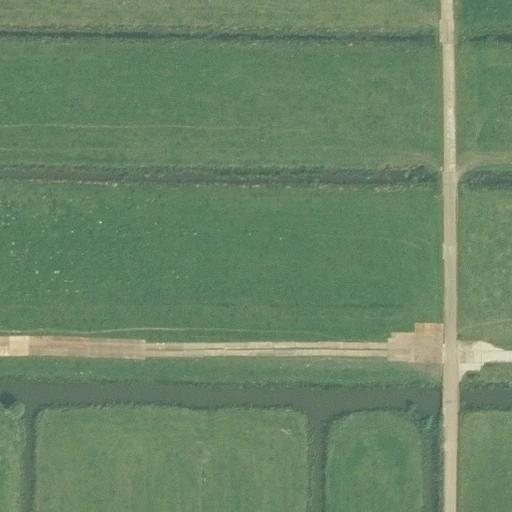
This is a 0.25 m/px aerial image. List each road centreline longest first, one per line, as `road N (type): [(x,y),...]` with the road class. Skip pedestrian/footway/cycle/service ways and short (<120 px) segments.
road 1 (track): [(450,359),(446,0)]
road 2 (track): [(450,359),(450,511)]
